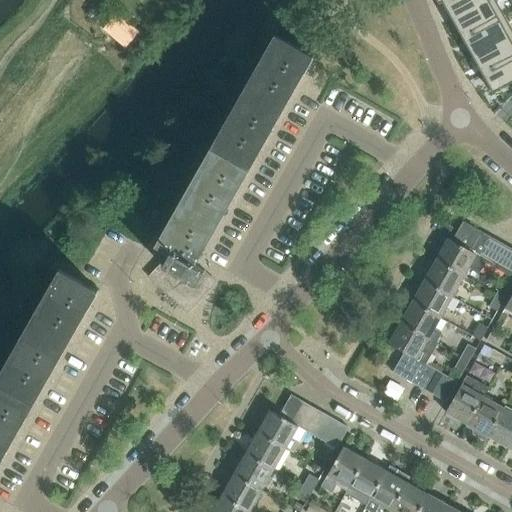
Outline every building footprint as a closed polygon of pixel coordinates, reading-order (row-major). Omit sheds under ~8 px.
[(452,21),(488,1),(487,0),(447,0),(442,3),(452,21)] [(462,39),(504,15),(495,0),(487,0),(488,1),(452,21),(462,39)] [(471,57),(511,34),(511,30),(504,15),(462,39),(471,57)] [(511,34),(471,57),(481,75),(511,57),(511,34)] [(163,265),(158,262),(148,278),(188,314),(219,280),(194,266),(313,56),(275,35),(155,246),(169,254),(163,265)] [(493,93),(511,82),(511,57),(481,75),(491,92),(492,93),(493,93)] [(468,267),(479,273),(485,262),(511,276),(511,250),(473,228),(472,228),(464,223),(459,232),(442,222),(438,229),(450,236),(436,261),(463,276),(468,267)] [(436,261),(424,282),(451,297),(463,276),(436,261)] [(0,511),(0,461),(97,290),(59,269),(0,373),(0,511)] [(412,302),(439,318),(451,297),(424,282),(412,302)] [(503,282),(496,295),(504,300),(511,287),(503,282)] [(504,300),(496,295),(489,307),(497,312),(504,300)] [(412,302),(400,323),(427,339),(435,343),(441,333),(433,328),(439,318),(412,302)] [(435,343),(427,339),(400,323),(388,345),(403,353),(392,372),(414,385),(426,365),(424,364),(436,343),(435,343)] [(472,336),(480,341),(488,328),(479,324),(472,336)] [(503,340),(491,333),(486,341),(498,348),(503,340)] [(467,345),(460,357),(468,362),(476,349),(467,345)] [(493,350),(484,345),(479,353),(488,358),(500,365),(505,357),(493,350)] [(468,362),(460,357),(453,370),(461,374),(468,362)] [(511,371),(511,360),(505,357),(500,365),(511,371)] [(414,385),(425,391),(436,370),(426,365),(414,385)] [(435,396),(446,376),(436,370),(425,391),(435,396)] [(457,382),(446,376),(435,396),(445,402),(457,382)] [(461,385),(445,412),(466,424),(482,397),(487,388),(466,376),(461,385)] [(303,402),(291,395),(279,416),(291,423),(303,402)] [(472,435),(484,441),(487,436),(503,409),(482,397),(466,424),(475,429),(472,435)] [(314,408),(303,402),(291,423),(298,427),(302,429),(314,408)] [(325,415),(314,408),(302,429),(313,436),(325,415)] [(487,436),(508,448),(511,441),(511,414),(503,409),(487,436)] [(269,411),(257,433),(286,449),(298,427),(291,423),(279,416),(269,411)] [(337,421),(325,415),(313,436),(325,442),(337,421)] [(348,428),(337,421),(325,442),(337,449),(348,428)] [(257,433),(245,454),(274,470),(286,449),(257,433)] [(344,448),(344,447),(343,447),(327,475),(321,486),(331,492),(335,485),(346,491),(348,487),(365,459),(364,458),(364,459),(344,448)] [(245,454),(233,475),(262,491),(274,470),(245,454)] [(385,471),(365,460),(365,459),(348,487),(369,499),(386,471),(385,470),(385,471)] [(396,470),(393,476),(387,472),(386,471),(369,499),(365,508),(371,511),(372,511),(377,504),(391,511),(407,483),(410,478),(396,470)] [(233,475),(221,496),(249,511),(262,491),(233,475)] [(309,475),(303,486),(312,492),(319,480),(309,475)] [(391,511),(417,511),(428,495),(427,494),(407,483),(391,511)] [(296,498),(306,503),(312,492),(303,486),(296,498)] [(429,495),(428,495),(417,511),(445,511),(449,506),(448,506),(428,495),(429,495)] [(249,511),(221,496),(211,511),(249,511)]
